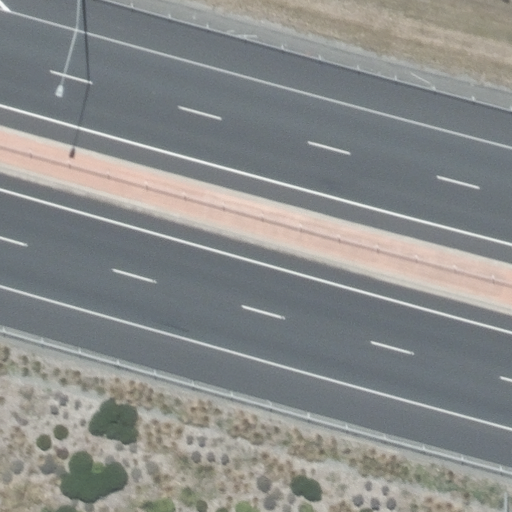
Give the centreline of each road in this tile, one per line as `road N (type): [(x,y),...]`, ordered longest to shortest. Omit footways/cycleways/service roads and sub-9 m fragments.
road 1 (motorway): [(0,53),(511,196)]
road 2 (motorway): [(511,377),(0,234)]
